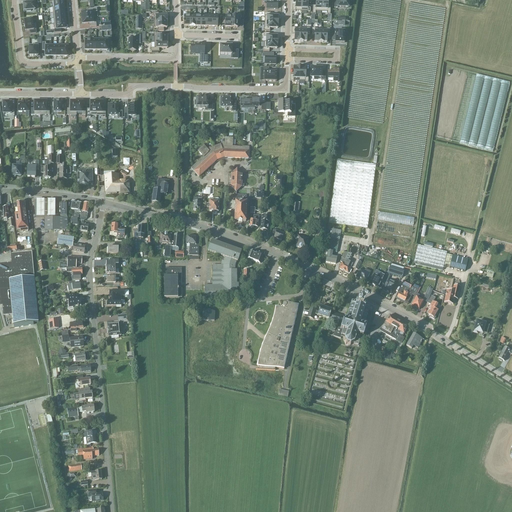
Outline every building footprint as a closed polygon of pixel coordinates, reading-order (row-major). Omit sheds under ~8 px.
[(35,3),(34,0),(26,0),(27,4),(23,4),(23,11),(26,11),(26,12),(30,11),(30,10),(34,10),(34,3),(35,3)] [(264,0),(264,2),(267,2),(266,9),(277,9),(278,2),(273,2),(267,2),(267,0),(264,0)] [(292,5),(292,12),(296,12),(296,11),(301,11),(301,0),(295,0),(295,5),(292,5)] [(301,0),(301,11),(307,11),(307,12),(310,12),(311,6),(308,6),(307,0),(301,0)] [(313,6),(312,14),(316,14),(316,12),(322,12),(321,0),(315,0),(316,6),(313,6)] [(321,0),(322,12),(327,12),(327,15),(329,15),(330,15),(331,6),(328,6),(327,0),(321,0)] [(82,18),(82,19),(95,17),(95,12),(97,12),(97,8),(88,9),(89,12),(82,13),(82,14),(82,15),(82,18)] [(159,13),(152,13),(152,17),(154,17),(154,22),(167,22),(167,16),(159,16),(159,13)] [(232,15),(231,27),(237,28),(238,20),(241,20),(241,13),(237,13),(237,15),(232,15)] [(264,13),(264,16),(265,16),(265,22),(278,23),(278,19),(278,17),(270,16),(271,13),(264,13)] [(231,27),(232,15),(226,15),(225,18),(222,18),(222,24),(225,24),(225,27),(231,27)] [(95,17),(82,19),(82,20),(82,23),(83,24),(90,24),(90,27),(96,26),(95,17)] [(25,31),(29,31),(30,34),(36,33),(36,30),(34,30),(32,19),(24,20),(25,31)] [(154,28),(157,28),(158,31),(164,31),(164,28),(167,28),(167,22),(154,22),(154,28)] [(264,28),(264,31),(270,31),(270,28),(277,29),(278,26),(278,23),(265,22),(264,28)] [(65,23),(54,24),(55,33),(61,33),(61,29),(66,29),(65,23)] [(292,28),(292,34),(295,34),(294,41),(297,42),(300,42),(301,31),(295,31),(295,28),(292,28)] [(301,31),(300,42),(304,42),(306,42),(307,34),(310,35),(310,28),(307,28),(306,31),(301,31)] [(312,28),(312,35),(315,35),(314,42),(317,42),(321,43),(321,29),(315,29),(315,28),(312,28)] [(321,29),(321,43),(324,43),(324,42),(327,42),(327,35),(330,35),(330,29),(327,29),(321,29)] [(332,32),(332,40),(335,40),(335,41),(335,43),(344,43),(345,31),(336,31),(336,32),(332,32)] [(154,43),(167,42),(167,36),(164,36),(164,33),(156,33),(156,37),(154,37),(154,43)] [(264,33),(263,37),(266,37),(266,42),(277,43),(277,39),(277,37),(270,36),(270,33),(264,33)] [(136,51),(136,44),(141,44),(141,35),(136,35),(136,39),(128,39),(128,51),(136,51)] [(159,49),(167,49),(167,42),(154,43),(154,48),(151,48),(151,52),(159,52),(159,49)] [(263,48),(263,51),(269,52),(269,49),(277,49),(277,46),(277,43),(266,42),(264,42),(264,48),(263,48)] [(51,47),(51,45),(46,45),(46,43),(42,43),(42,51),(45,51),(45,56),(51,56),(51,47)] [(38,56),(38,54),(41,54),(41,44),(37,44),(37,47),(29,47),(29,56),(38,56)] [(200,54),(204,54),(204,45),(199,45),(199,44),(198,44),(198,45),(197,45),(197,44),(197,45),(195,45),(195,46),(191,46),(191,54),(195,54),(195,55),(199,55),(199,54),(200,54)] [(220,54),(231,55),(231,59),(238,59),(238,51),(234,50),(234,51),(232,51),(232,50),(232,46),(228,46),(224,45),(224,46),(220,45),(220,46),(220,54)] [(262,54),(262,57),(265,57),(265,65),(276,65),(276,57),(273,57),(273,54),(262,54)] [(261,68),(260,74),(264,74),(264,81),(265,81),(276,82),(276,81),(276,73),(276,72),(268,72),(269,68),(261,68)] [(290,75),(290,82),(293,82),(294,79),(299,79),(300,68),(296,68),(293,68),(293,75),(290,75)] [(299,79),(299,81),(305,81),(305,82),(308,82),(308,76),(305,76),(306,68),(303,68),(300,68),(299,79)] [(311,68),(311,77),(321,77),(321,80),(325,80),(325,73),(322,73),(322,71),(322,69),(318,68),(317,68),(315,68),(311,68)] [(450,68),(436,137),(493,149),(501,115),(499,114),(498,120),(495,118),(496,117),(497,115),(495,116),(493,114),(491,124),(487,129),(484,123),(486,123),(487,121),(484,120),(484,121),(480,120),(481,113),(476,112),(474,108),(475,101),(472,98),(474,98),(474,99),(486,92),(488,86),(482,85),(486,82),(487,76),(450,68)] [(327,76),(327,78),(333,78),(333,81),(339,81),(339,69),(332,69),(332,72),(328,72),(327,76)] [(220,107),(221,107),(232,107),(232,111),(236,111),(236,102),(232,102),(232,98),(232,97),(228,97),(227,97),(225,97),(221,97),(220,97),(220,98),(220,107)] [(242,101),(242,107),(249,107),(249,109),(255,109),(255,107),(259,107),(259,101),(256,101),(256,97),(249,97),(249,101),(242,101)] [(195,101),(195,106),(196,106),(196,107),(207,107),(207,110),(212,110),(212,103),(208,103),(208,99),(208,98),(204,98),(203,98),(201,98),(200,98),(196,98),(196,101),(195,101)] [(278,108),(275,108),(275,115),(283,115),(283,114),(287,114),(287,115),(288,115),(293,115),(293,108),(293,106),(291,106),(291,102),(286,102),(284,102),(284,101),(278,101),(278,108)] [(3,102),(3,113),(11,113),(11,111),(14,111),(14,105),(11,105),(11,103),(8,103),(8,102),(3,102)] [(18,112),(29,112),(29,103),(25,103),(25,102),(23,102),(22,102),(22,103),(18,103),(18,112)] [(31,115),(40,115),(40,102),(39,102),(36,102),(34,102),(34,109),(31,109),(31,115)] [(46,109),(46,107),(46,102),(45,102),(42,102),(41,102),(40,102),(40,115),(49,115),(49,109),(46,109)] [(54,113),(61,113),(61,116),(65,116),(65,109),(61,109),(61,102),(54,102),(54,103),(53,103),(53,107),(54,107),(54,113)] [(76,113),(76,102),(75,102),(72,102),(70,102),(70,109),(67,109),(67,115),(76,116),(76,113)] [(76,113),(82,113),(82,116),(85,116),(85,109),(82,109),(82,102),(81,102),(78,102),(77,102),(76,102),(76,113)] [(91,116),(96,116),(96,102),(95,102),(92,102),(90,102),(90,109),(87,109),(87,118),(90,118),(91,116)] [(96,102),(96,116),(102,116),(102,118),(105,118),(105,109),(102,109),(102,102),(101,102),(98,102),(97,102),(96,102)] [(112,104),(108,104),(108,115),(118,115),(118,118),(122,118),(122,111),(118,111),(118,104),(114,104),(113,104),(112,104)] [(137,106),(136,106),(136,105),(136,104),(135,104),(135,105),(131,104),(130,104),(130,105),(128,105),(128,110),(124,110),(124,120),(128,120),(128,116),(136,117),(136,110),(137,110),(137,106)] [(216,146),(221,159),(224,158),(248,159),(249,147),(242,147),(235,147),(235,146),(233,146),(233,138),(224,138),(224,143),(221,143),(221,144),(216,146)] [(221,159),(216,146),(211,148),(210,147),(207,149),(204,146),(197,151),(203,157),(196,164),(196,163),(191,168),(199,177),(217,160),(221,159)] [(44,168),(42,167),(41,167),(41,173),(44,174),(44,178),(50,178),(50,168),(50,164),(53,164),(53,155),(53,147),(47,147),(47,155),(49,155),(49,161),(45,161),(45,168),(44,168)] [(60,179),(66,179),(66,174),(71,174),(71,168),(70,168),(69,168),(67,168),(66,168),(66,169),(63,169),(63,165),(61,165),(61,156),(57,156),(57,165),(60,165),(60,169),(59,169),(60,179)] [(16,166),(13,166),(12,176),(21,177),(21,166),(24,166),(25,157),(20,157),(20,162),(16,162),(16,166)] [(328,224),(361,228),(367,229),(376,165),(337,160),(328,224)] [(27,170),(27,177),(35,177),(36,170),(39,171),(39,161),(36,161),(36,167),(28,167),(27,170)] [(77,167),(77,185),(93,185),(92,172),(92,170),(81,170),(81,167),(77,167)] [(231,186),(236,192),(241,187),(244,187),(244,185),(242,185),(242,177),(244,177),(245,174),(242,174),(237,169),(231,174),(228,174),(228,186),(231,186)] [(118,175),(104,176),(105,194),(116,194),(116,193),(120,193),(120,194),(131,194),(130,181),(126,181),(126,180),(119,180),(118,175)] [(167,196),(169,181),(160,179),(159,188),(154,187),(152,202),(159,203),(160,195),(167,196)] [(202,198),(193,197),(193,202),(194,202),(193,210),(194,211),(196,211),(197,211),(200,211),(200,208),(201,208),(201,204),(204,204),(206,195),(202,194),(202,198)] [(246,222),(247,202),(246,202),(246,195),(243,195),(236,195),(235,202),(234,221),(246,222)] [(209,204),(207,204),(207,208),(209,208),(209,211),(214,211),(214,213),(217,213),(218,212),(219,201),(218,201),(218,198),(214,198),(214,199),(209,199),(209,201),(209,204)] [(36,199),(36,216),(55,216),(55,199),(36,199)] [(79,215),(80,210),(81,204),(80,202),(80,203),(78,202),(76,204),(76,203),(75,203),(75,202),(73,202),(72,201),(71,202),(71,203),(70,210),(74,210),(74,212),(74,213),(73,217),(71,219),(71,225),(72,225),(77,226),(77,218),(78,218),(79,215)] [(292,212),(296,213),(296,212),(299,212),(300,203),(298,203),(298,202),(293,202),(292,212)] [(17,230),(28,229),(25,203),(21,204),(21,203),(16,204),(14,204),(15,208),(17,208),(17,213),(15,214),(17,230)] [(44,218),(44,231),(61,231),(68,231),(67,204),(65,204),(64,203),(63,203),(63,204),(60,204),(60,218),(44,218)] [(80,210),(79,215),(80,215),(80,218),(79,218),(79,221),(84,221),(84,219),(87,219),(88,213),(89,212),(89,210),(88,209),(89,204),(84,203),(82,211),(80,210)] [(411,233),(413,215),(378,211),(377,220),(375,229),(411,233)] [(264,230),(265,230),(266,230),(267,230),(267,228),(267,226),(268,222),(269,222),(270,216),(269,216),(269,215),(268,215),(266,214),(265,215),(265,216),(264,216),(261,215),(261,216),(260,230),(261,230),(262,231),(263,231),(264,230)] [(252,228),(253,227),(258,228),(259,219),(259,216),(254,215),(253,218),(250,218),(249,227),(250,227),(252,228)] [(423,223),(421,228),(445,233),(446,228),(423,223)] [(117,233),(117,235),(124,236),(125,231),(121,230),(121,227),(118,227),(118,225),(111,224),(111,232),(117,233)] [(281,242),(284,235),(277,231),(277,230),(274,229),(273,230),(272,233),(275,235),(274,238),(281,242)] [(330,239),(325,263),(336,265),(337,258),(331,257),(332,252),(337,253),(341,231),(332,229),(330,239)] [(171,253),(171,247),(172,242),(171,242),(172,234),(160,233),(159,243),(168,244),(167,246),(165,246),(164,258),(170,259),(170,253),(171,253)] [(296,240),(295,244),(294,247),(306,250),(309,238),(295,234),(294,240),(296,240)] [(58,235),(57,244),(57,245),(72,247),(73,245),(73,242),(73,238),(58,235)] [(172,242),(171,247),(176,248),(177,243),(179,243),(180,235),(174,235),(173,242),(172,242)] [(445,241),(468,245),(469,241),(461,239),(461,242),(459,242),(460,239),(457,239),(457,238),(446,235),(445,241)] [(187,236),(186,244),(189,245),(189,256),(198,256),(199,245),(196,245),(197,237),(187,236)] [(211,241),(210,244),(208,251),(225,257),(223,261),(222,261),(221,265),(212,265),(212,285),(204,285),(204,297),(227,297),(227,298),(237,298),(237,288),(239,288),(239,283),(237,283),(237,270),(236,270),(235,269),(235,268),(235,267),(235,265),(236,262),(237,262),(241,252),(211,241)] [(121,244),(115,244),(114,247),(108,247),(107,254),(118,254),(118,248),(121,247),(121,244)] [(71,251),(72,252),(85,254),(85,249),(86,248),(86,247),(85,246),(79,245),(79,246),(73,245),(73,248),(71,248),(71,251)] [(418,245),(413,264),(442,271),(443,268),(445,268),(446,265),(444,265),(447,252),(418,245)] [(250,250),(248,256),(252,258),(251,260),(260,264),(264,254),(255,251),(254,252),(250,250)] [(11,254),(12,263),(0,264),(0,277),(5,277),(5,268),(6,268),(7,277),(31,275),(31,277),(9,279),(0,280),(0,305),(2,305),(3,315),(12,314),(13,324),(38,322),(34,277),(33,268),(32,252),(11,254)] [(341,263),(339,269),(348,273),(351,267),(352,265),(351,264),(351,263),(345,260),(348,253),(344,252),(343,254),(342,258),(340,262),(341,263)] [(465,271),(465,270),(468,259),(452,255),(449,268),(465,271)] [(77,264),(81,264),(82,258),(67,257),(67,267),(76,268),(77,264)] [(357,271),(361,263),(356,260),(352,268),(357,271)] [(120,277),(120,273),(115,274),(115,270),(118,270),(118,267),(106,267),(106,274),(110,274),(110,277),(115,277),(120,277)] [(401,278),(404,271),(390,267),(389,267),(387,274),(387,276),(386,276),(385,280),(387,280),(388,281),(388,280),(389,277),(391,278),(392,276),(401,278)] [(67,273),(72,272),(73,281),(81,280),(81,276),(80,276),(80,275),(82,275),(82,269),(72,270),(72,268),(61,269),(62,272),(67,272),(67,273)] [(178,298),(182,298),(182,268),(165,268),(165,276),(164,276),(164,298),(178,298)] [(365,282),(371,272),(367,270),(365,269),(364,271),(362,270),(362,269),(360,268),(360,269),(355,277),(365,282)] [(488,269),(486,273),(487,273),(486,277),(492,279),(494,271),(488,269)] [(380,283),(383,285),(385,277),(382,275),(380,279),(373,276),(369,284),(378,288),(380,283)] [(115,283),(115,277),(110,277),(106,277),(106,284),(113,284),(113,287),(120,287),(120,283),(115,283)] [(387,280),(382,291),(392,296),(397,284),(388,280),(388,281),(387,280)] [(415,297),(416,294),(420,287),(412,284),(403,280),(401,285),(402,285),(395,299),(407,305),(412,296),(415,297)] [(69,282),(69,286),(68,286),(69,292),(81,290),(80,284),(75,285),(74,282),(69,282)] [(458,300),(461,287),(454,285),(452,292),(447,290),(444,303),(453,305),(455,299),(458,300)] [(428,287),(423,299),(427,301),(432,289),(428,287)] [(110,296),(110,300),(107,300),(107,305),(122,305),(122,300),(121,300),(121,296),(124,296),(124,291),(109,291),(109,296),(110,296)] [(81,306),(80,299),(75,300),(74,294),(66,295),(67,300),(68,300),(69,308),(73,308),(73,307),(78,306),(78,307),(79,307),(78,306),(81,306)] [(424,301),(421,299),(422,297),(416,294),(415,297),(416,297),(411,305),(419,310),(424,301)] [(430,301),(429,304),(432,306),(431,308),(432,308),(428,315),(430,316),(430,317),(430,318),(434,320),(436,317),(436,316),(435,316),(438,311),(439,309),(439,308),(436,306),(437,305),(433,302),(435,298),(432,296),(429,301),(430,301)] [(331,312),(329,318),(338,321),(336,328),(336,327),(333,337),(341,339),(341,337),(344,338),(344,340),(346,344),(350,345),(353,344),(358,346),(360,340),(359,340),(361,336),(363,337),(366,326),(365,325),(366,323),(365,322),(369,311),(370,311),(372,311),(372,309),(371,308),(370,308),(370,307),(364,305),(364,303),(360,301),(359,304),(352,302),(347,317),(331,312)] [(258,362),(257,367),(278,369),(283,370),(284,366),(285,366),(297,312),(298,306),(287,303),(286,304),(285,303),(284,303),(283,304),(282,305),(282,306),(283,306),(282,307),(281,308),(277,308),(276,308),(274,314),(273,319),(272,324),(270,329),(266,337),(265,340),(264,342),(262,346),(261,350),(260,354),(259,358),(258,360),(258,362)] [(329,318),(331,312),(332,310),(320,306),(319,312),(316,311),(316,310),(310,309),(307,317),(313,319),(315,314),(318,315),(329,318)] [(202,312),(202,320),(208,322),(214,321),(215,312),(209,311),(202,312)] [(69,334),(67,319),(70,319),(69,314),(64,315),(65,319),(63,319),(64,326),(66,326),(66,330),(61,331),(61,335),(69,334)] [(109,337),(113,337),(113,336),(116,335),(116,337),(117,337),(117,336),(121,336),(121,333),(122,333),(122,328),(120,328),(120,325),(123,324),(123,320),(127,320),(126,315),(118,316),(118,320),(118,321),(119,321),(119,322),(114,323),(114,324),(107,324),(107,325),(108,329),(107,329),(108,329),(108,332),(108,333),(108,337),(109,337)] [(380,331),(381,332),(396,340),(398,336),(399,337),(400,336),(402,337),(404,333),(408,326),(398,320),(389,316),(382,329),(381,329),(380,331)] [(49,329),(59,328),(58,319),(48,320),(49,329)] [(475,325),(473,332),(478,333),(478,332),(483,333),(483,332),(487,333),(490,325),(486,324),(478,321),(477,326),(475,325)] [(83,322),(70,323),(71,332),(76,331),(76,329),(83,328),(83,327),(84,327),(84,325),(83,325),(83,322)] [(418,349),(423,339),(413,334),(406,346),(412,349),(413,346),(418,349)] [(80,337),(70,338),(71,348),(84,346),(83,337),(80,337)] [(383,343),(381,345),(386,348),(390,340),(385,337),(382,342),(383,343)] [(511,355),(511,353),(511,347),(509,350),(505,347),(499,358),(499,359),(499,360),(501,361),(502,361),(503,360),(504,361),(509,353),(511,355)] [(86,354),(74,356),(75,363),(87,361),(88,360),(87,355),(86,354)] [(91,368),(90,368),(90,366),(82,367),(82,368),(77,369),(77,366),(67,367),(68,372),(78,371),(77,370),(79,370),(80,374),(91,373),(91,371),(91,370),(91,368)] [(83,376),(76,377),(77,381),(78,381),(79,386),(80,386),(80,387),(91,385),(90,379),(83,380),(83,376)] [(78,391),(78,397),(79,398),(79,400),(92,399),(92,392),(90,392),(90,389),(79,390),(79,391),(78,391)] [(78,413),(77,408),(67,409),(68,418),(78,417),(78,413)] [(96,432),(84,433),(84,438),(84,445),(97,443),(96,432)] [(98,449),(93,450),(92,450),(91,448),(77,450),(78,456),(83,455),(83,460),(92,459),(92,456),(99,456),(98,449)] [(101,472),(91,473),(92,481),(102,480),(101,472)] [(96,490),(88,491),(88,497),(91,497),(91,502),(102,501),(102,493),(96,494),(96,490)]
